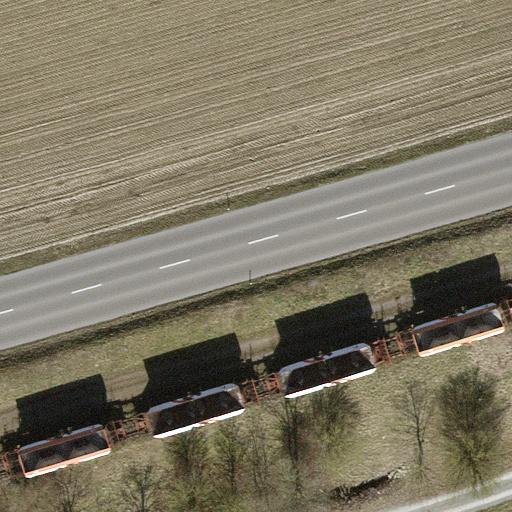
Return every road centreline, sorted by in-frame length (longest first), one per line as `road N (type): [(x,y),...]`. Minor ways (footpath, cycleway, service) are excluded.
road 1 (track): [(511,275),(0,433)]
road 2 (secondary): [(0,312),(511,167)]
